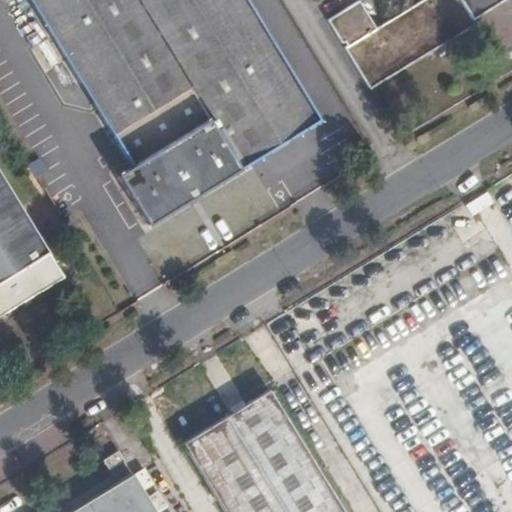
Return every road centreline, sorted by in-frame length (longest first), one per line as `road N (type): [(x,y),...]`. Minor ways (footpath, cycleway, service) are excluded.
road 1 (unclassified): [(0,436),(511,122)]
road 2 (unknown): [(420,178),(300,0)]
